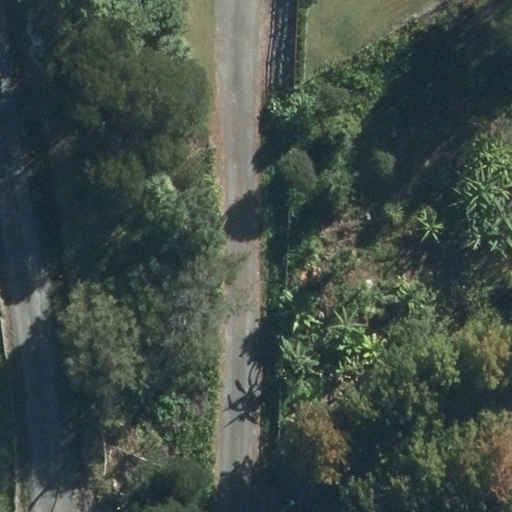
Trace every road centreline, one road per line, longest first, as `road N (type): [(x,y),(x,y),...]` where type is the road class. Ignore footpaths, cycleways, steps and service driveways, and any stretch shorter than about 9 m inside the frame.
road 1 (track): [(247,511),(247,0)]
road 2 (track): [(55,511),(0,93)]
road 3 (track): [(370,511),(511,422)]
